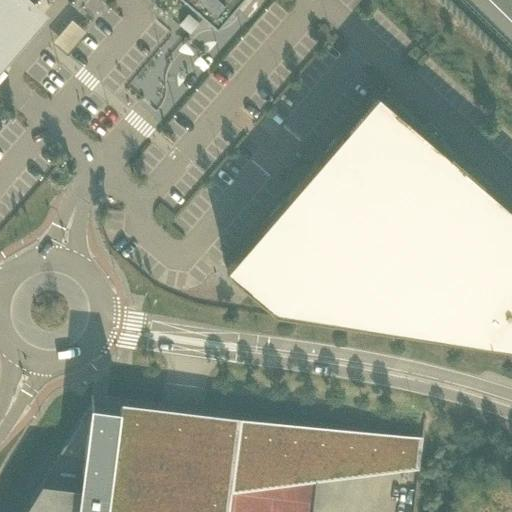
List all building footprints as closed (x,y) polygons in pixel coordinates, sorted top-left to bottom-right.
[(0,0),(0,40),(19,19),(34,0),(0,0)] [(185,0),(218,29),(242,0),(185,0)] [(511,340),(511,200),(379,86),(311,164),(307,162),(302,162),(298,162),(293,165),(291,170),(289,175),(291,180),(294,184),(226,262),(276,305),(511,340)] [(491,145),(511,166),(511,132),(508,128),(491,145)] [(248,134),(205,193),(219,204),(262,144),(248,134)] [(163,286),(177,271),(116,216),(102,232),(163,286)] [(293,479),(299,430),(299,428),(201,416),(181,413),(93,402),(94,395),(92,395),(91,400),(20,511),(313,511),(318,475),(293,479)]
